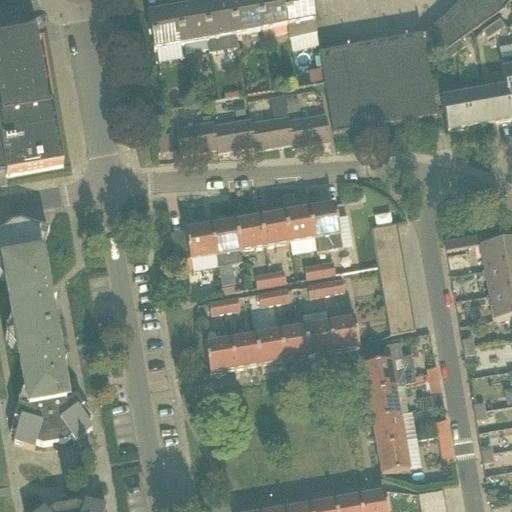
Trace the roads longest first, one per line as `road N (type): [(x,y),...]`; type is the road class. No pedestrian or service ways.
road 1 (residential): [(473,511),(425,234),(440,177)]
road 2 (residential): [(440,177),(377,171),(107,188)]
road 3 (residential): [(158,511),(107,188)]
road 4 (residential): [(107,188),(82,0)]
